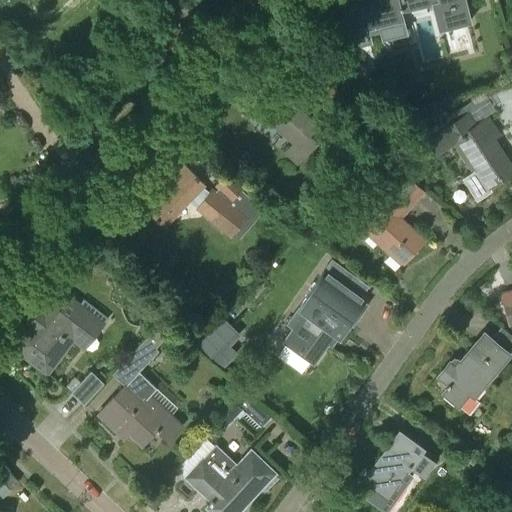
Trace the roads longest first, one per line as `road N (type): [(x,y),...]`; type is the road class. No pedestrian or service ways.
road 1 (residential): [(0,282),(258,0)]
road 2 (residential): [(281,511),(439,291),(511,230)]
road 3 (residential): [(107,511),(0,411)]
